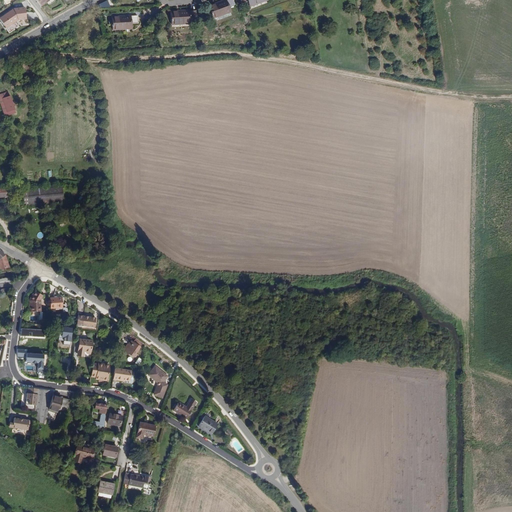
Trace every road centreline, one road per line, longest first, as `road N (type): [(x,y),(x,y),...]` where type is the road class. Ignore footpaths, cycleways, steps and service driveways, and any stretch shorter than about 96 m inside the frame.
road 1 (track): [(6,49),(114,61),(235,53),(454,96),(511,97)]
road 2 (tertiary): [(38,268),(165,346),(216,394),(264,460)]
road 3 (residential): [(134,403),(14,376),(15,335)]
road 4 (residential): [(259,471),(134,403)]
